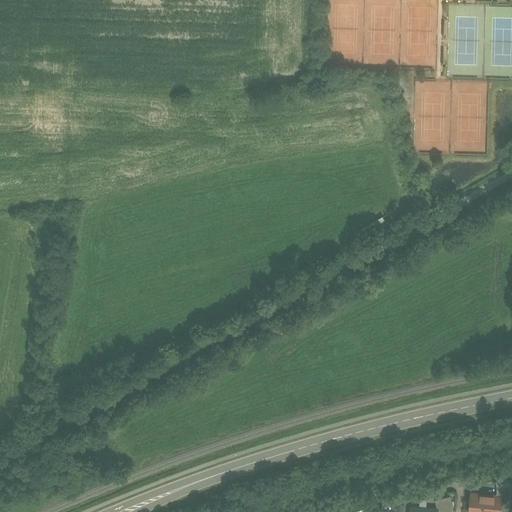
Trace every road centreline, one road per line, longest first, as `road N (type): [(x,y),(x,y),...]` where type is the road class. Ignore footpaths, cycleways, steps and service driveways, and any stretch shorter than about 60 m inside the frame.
road 1 (unclassified): [(0,466),(32,438),(511,176)]
road 2 (secondary): [(511,395),(281,450),(123,511)]
